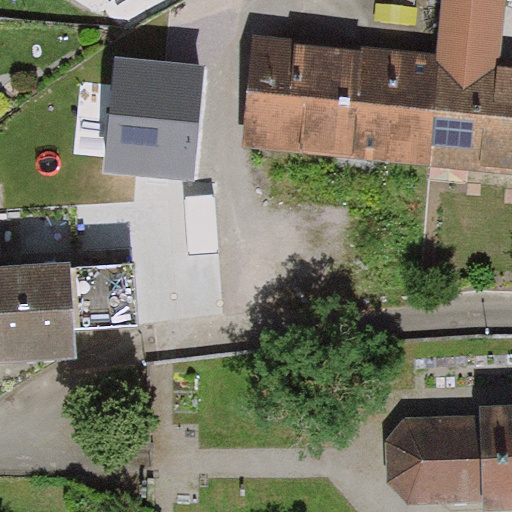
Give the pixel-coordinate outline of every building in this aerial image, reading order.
[(445,0),(440,62),(431,158),(511,165),(511,70),(498,69),(503,0),(445,0)] [(431,158),(440,62),(419,60),(420,43),(393,40),(391,55),(263,43),(253,141),(431,158)] [(109,164),(189,173),(200,76),(119,67),(109,164)] [(0,353),(76,351),(76,330),(140,328),(138,266),(0,270),(0,353)] [(484,421),(408,421),(388,447),(393,482),(412,500),(484,496),(485,504),(511,502),(511,411),(484,411),(484,421)]
